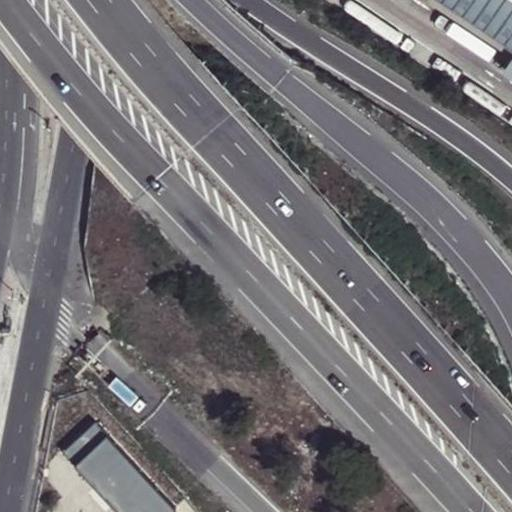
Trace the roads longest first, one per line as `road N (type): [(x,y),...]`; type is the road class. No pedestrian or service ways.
road 1 (motorway): [(21,0),(311,339),(477,511)]
road 2 (motorway): [(511,455),(112,0)]
road 3 (motorway): [(511,307),(441,214),(204,0)]
road 4 (motorway): [(511,181),(241,0)]
road 5 (motorway): [(46,289),(91,353),(258,511)]
road 6 (primary): [(46,289),(77,131),(84,0)]
road 7 (primary): [(5,511),(46,289)]
road 8 (motorway): [(3,147),(18,236),(46,289)]
road 9 (primary): [(8,0),(3,147)]
